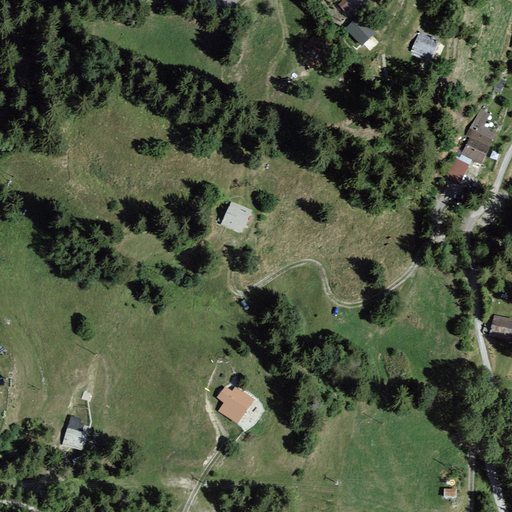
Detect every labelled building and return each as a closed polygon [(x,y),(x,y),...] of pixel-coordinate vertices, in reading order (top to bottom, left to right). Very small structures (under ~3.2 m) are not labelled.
[(358,14),(345,26),(362,44),(375,32),(358,14)] [(325,46),(328,44),(320,31),(316,33),(325,46)] [(438,42),(418,33),(409,54),(429,63),(438,42)] [(489,115),(481,110),(466,137),(470,139),(461,154),(479,164),(488,149),(489,149),(497,136),(482,127),(489,115)] [(468,167),(451,158),(442,176),(459,184),(468,167)] [(250,214),(231,205),(220,225),(240,235),(250,214)] [(511,329),(511,322),(494,317),(489,336),(508,342),(511,329)] [(235,425),(251,402),(235,390),(231,394),(223,388),(215,399),(222,404),(217,412),(235,425)] [(78,426),(79,421),(70,418),(61,447),(81,452),(88,429),(78,426)] [(455,501),(455,493),(443,492),(443,501),(455,501)]
